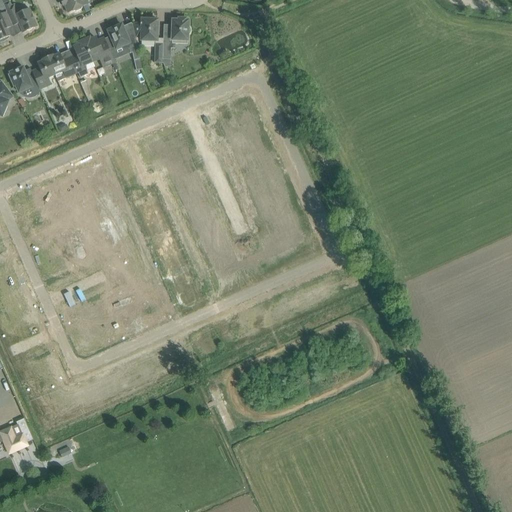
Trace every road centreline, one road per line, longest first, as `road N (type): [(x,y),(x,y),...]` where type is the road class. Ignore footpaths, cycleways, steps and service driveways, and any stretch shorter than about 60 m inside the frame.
road 1 (residential): [(0,188),(258,79),(337,247),(334,257),(87,367),(69,358),(45,302)]
road 2 (track): [(473,511),(258,15),(293,0)]
road 3 (residential): [(58,33),(137,3),(203,0)]
